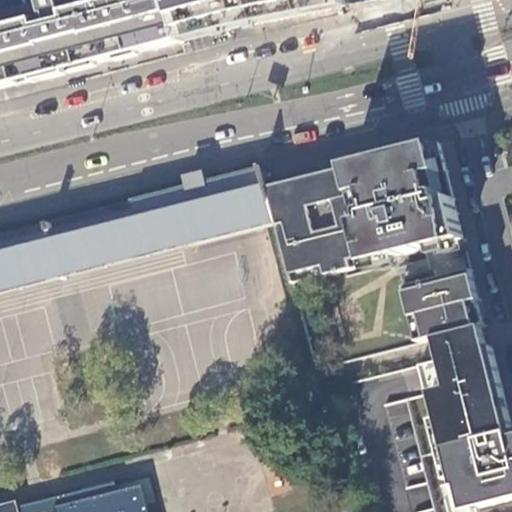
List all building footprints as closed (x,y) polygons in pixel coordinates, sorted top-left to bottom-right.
[(170,0),(60,0),(49,3),(48,0),(28,0),(1,7),(1,8),(0,8),(0,90),(54,77),(50,65),(62,62),(65,73),(183,44),(170,0)] [(344,0),(170,0),(183,44),(239,29),(347,7),(344,0)] [(333,171),(268,187),(278,222),(294,284),(427,249),(434,269),(404,277),(421,343),(437,339),(484,326),(489,325),(441,143),(333,171)] [(268,187),(263,168),(206,182),(205,176),(187,181),(189,187),(0,234),(0,293),(278,222),(268,187)] [(442,360),(490,347),(484,326),(437,339),(442,360)] [(442,360),(419,366),(426,394),(433,392),(440,420),(443,419),(447,435),(444,436),(458,487),(461,486),(467,511),(511,499),(511,418),(494,346),(490,347),(442,360)] [(55,511),(148,511),(143,481),(19,505),(19,511),(46,511),(55,510),(55,511)]
